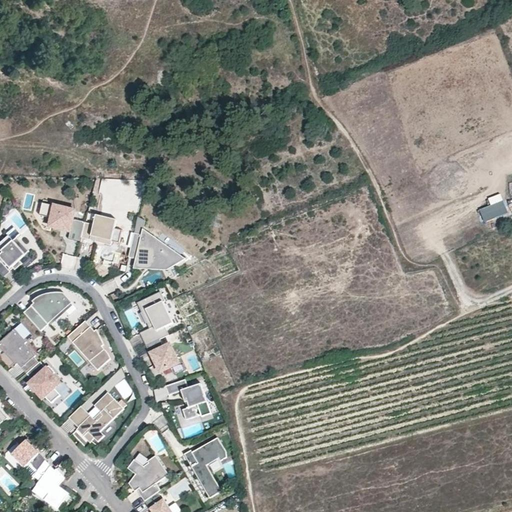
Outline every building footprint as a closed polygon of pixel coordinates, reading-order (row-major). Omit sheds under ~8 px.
[(196,160),(181,160),(181,175),(196,174),(196,160)] [(488,196),(490,204),(479,208),(484,222),(508,214),(500,192),(488,196)] [(41,200),(39,213),(48,214),(50,201),(41,200)] [(83,240),(86,223),(80,222),(82,212),(60,208),(55,234),(83,240)] [(116,229),(118,221),(96,216),(94,225),(86,223),(83,240),(91,241),(92,237),(97,238),(96,242),(112,246),(113,242),(116,229)] [(186,257),(144,227),(143,233),(135,231),(129,256),(137,257),(136,261),(177,263),(186,257)] [(120,244),(123,231),(116,229),(113,242),(120,244)] [(30,251),(18,237),(14,240),(9,235),(0,243),(0,248),(4,253),(0,255),(0,272),(4,277),(11,271),(7,266),(12,261),(14,264),(14,268),(16,270),(23,263),(20,259),(30,251)] [(175,323),(165,301),(167,300),(162,291),(143,300),(155,326),(151,328),(141,333),(147,346),(162,339),(170,334),(167,327),(175,323)] [(41,331),(73,302),(65,293),(62,292),(61,292),(56,292),(51,292),(46,294),(42,295),(37,298),(35,300),(33,301),(35,303),(25,312),(41,331)] [(155,326),(143,300),(138,303),(151,328),(155,326)] [(105,344),(97,329),(96,331),(86,321),(69,337),(97,368),(110,357),(107,350),(107,351),(103,346),(105,344)] [(31,333),(22,323),(16,329),(25,339),(31,333)] [(25,339),(16,329),(0,342),(0,346),(5,352),(7,350),(10,353),(8,355),(16,365),(18,363),(28,373),(40,363),(34,357),(36,355),(25,343),(27,342),(25,339)] [(181,362),(172,344),(165,347),(162,339),(147,346),(151,354),(152,353),(161,372),(180,363),(181,362)] [(0,346),(0,356),(10,368),(15,363),(0,346)] [(62,383),(53,374),(55,372),(50,366),(47,368),(41,361),(40,363),(28,373),(37,383),(35,385),(52,403),(61,395),(55,389),(62,383)] [(102,382),(107,390),(127,378),(122,370),(102,382)] [(207,397),(202,383),(189,387),(186,379),(166,386),(169,395),(183,391),(185,391),(188,400),(186,402),(188,408),(184,409),(187,420),(198,416),(196,410),(200,408),(203,418),(213,414),(209,402),(203,404),(202,398),(207,397)] [(101,431),(124,408),(108,392),(95,405),(101,412),(94,418),(82,406),(72,416),(77,421),(75,423),(79,427),(77,429),(84,436),(89,432),(95,437),(98,441),(105,435),(101,431)] [(91,443),(95,437),(89,432),(84,436),(91,443)] [(226,451),(217,437),(197,450),(198,452),(194,455),(191,450),(184,454),(211,498),(223,490),(207,465),(219,457),(220,460),(227,456),(226,451)] [(47,460),(37,450),(39,448),(29,438),(13,453),(26,466),(30,462),(38,471),(46,460),(47,460)] [(157,483),(170,474),(156,456),(149,461),(150,463),(145,466),(139,462),(133,471),(137,474),(130,483),(136,491),(138,490),(141,488),(144,492),(141,494),(146,501),(158,492),(162,490),(157,483)] [(133,471),(139,462),(135,459),(129,468),(133,471)] [(66,478),(57,469),(56,470),(55,469),(54,470),(51,468),(52,466),(46,460),(38,471),(34,476),(41,481),(38,485),(50,494),(45,500),(58,509),(70,493),(59,486),(66,478)] [(174,511),(165,499),(163,499),(158,492),(146,501),(153,511),(174,511)] [(137,508),(139,511),(148,511),(151,510),(144,502),(137,508)]
